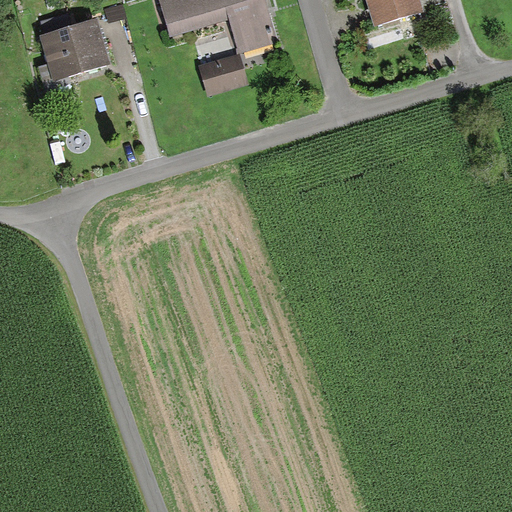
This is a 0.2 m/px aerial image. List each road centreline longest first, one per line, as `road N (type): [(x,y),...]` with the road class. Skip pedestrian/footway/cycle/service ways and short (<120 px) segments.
road 1 (residential): [(166,511),(51,210)]
road 2 (residential): [(51,210),(342,113)]
road 3 (residential): [(342,113),(511,69)]
